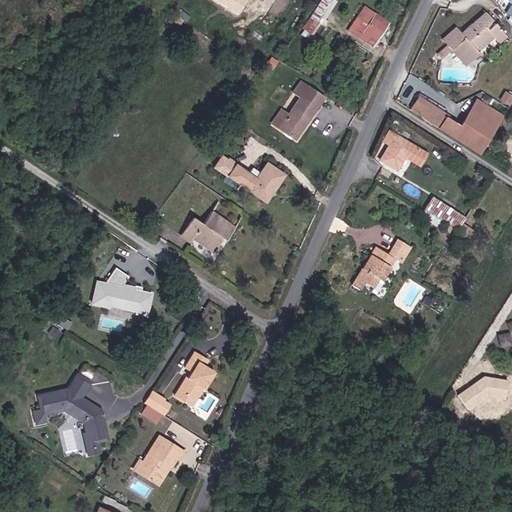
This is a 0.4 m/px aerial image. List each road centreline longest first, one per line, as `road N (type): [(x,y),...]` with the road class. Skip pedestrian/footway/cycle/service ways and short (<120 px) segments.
road 1 (residential): [(201,511),(386,100)]
road 2 (track): [(280,331),(0,145)]
road 3 (residential): [(511,180),(386,100)]
